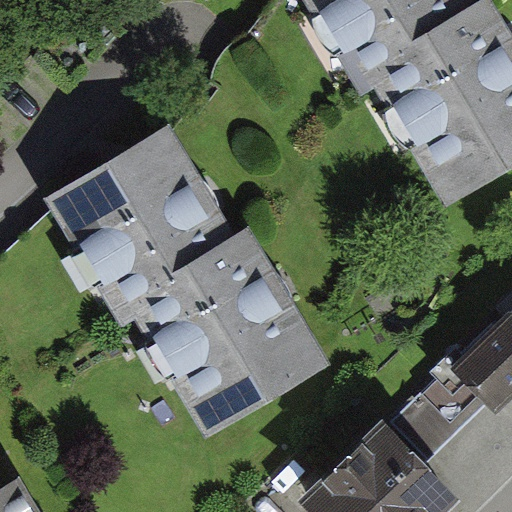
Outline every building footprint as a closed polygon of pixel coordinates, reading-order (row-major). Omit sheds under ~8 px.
[(481,0),(311,0),(373,99),(388,90),(461,207),(511,174),(511,24),(497,0),(487,0),(483,3),(481,0)] [(169,110),(43,184),(119,311),(133,303),(208,429),(333,355),(250,215),(237,223),(169,110)] [(511,318),(467,358),(511,408),(511,318)] [(298,482),(327,511),(426,511),(459,480),(381,400),(298,482)] [(0,486),(0,511),(40,511),(25,483),(4,494),(0,486)]
